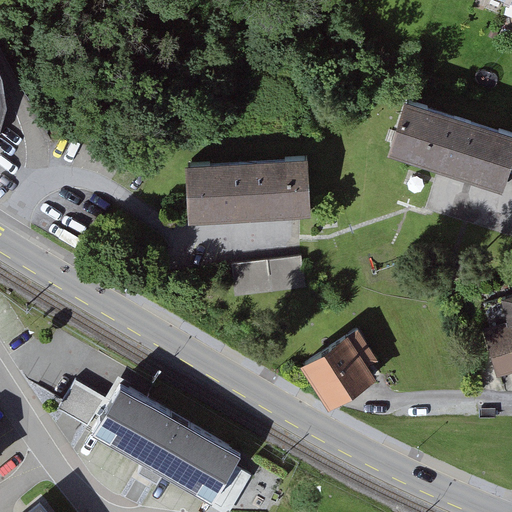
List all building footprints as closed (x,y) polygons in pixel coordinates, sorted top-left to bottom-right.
[(482,0),(504,8),(507,0),(482,0)] [(511,133),(408,102),(391,154),(505,190),(511,172),(511,171),(511,133)] [(310,158),(190,164),(193,220),(313,213),(310,158)] [(303,255),(235,262),(238,289),(306,281),(303,255)] [(509,326),(485,333),(497,375),(511,370),(511,296),(501,300),(509,326)] [(350,338),(348,335),(301,365),(330,409),(378,378),(369,364),(378,358),(361,331),(350,338)] [(214,496),(249,433),(119,361),(103,389),(78,375),(58,410),(214,496)] [(52,511),(43,501),(29,511),(52,511)]
